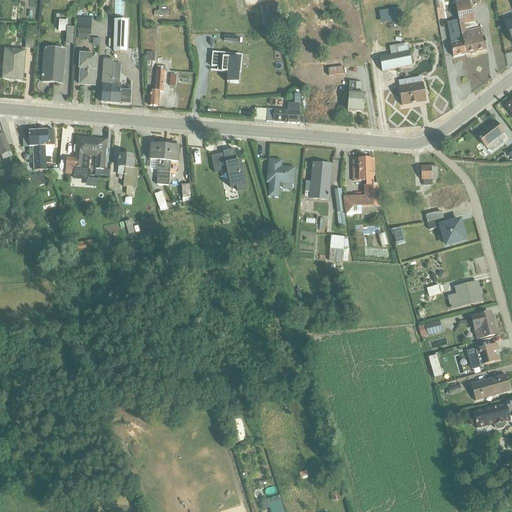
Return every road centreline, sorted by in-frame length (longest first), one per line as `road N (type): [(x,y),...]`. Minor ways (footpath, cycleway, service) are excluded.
road 1 (residential): [(0,108),(425,141)]
road 2 (residential): [(425,141),(473,195),(511,334)]
